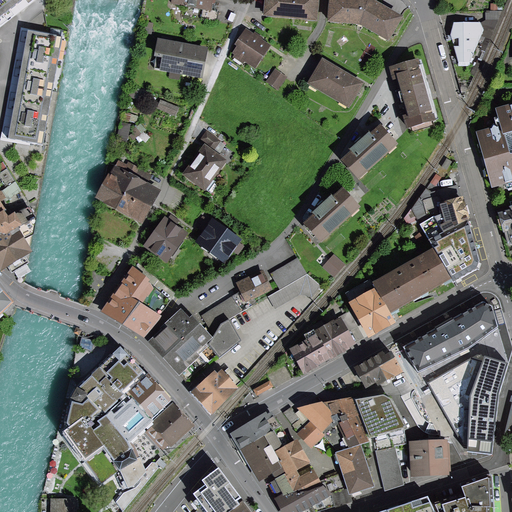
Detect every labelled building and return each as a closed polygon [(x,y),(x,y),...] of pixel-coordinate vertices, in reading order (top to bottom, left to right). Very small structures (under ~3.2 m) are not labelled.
[(0,0),(0,25),(32,0),(0,0)] [(171,0),(171,5),(202,10),(211,12),(212,4),(215,5),(215,0),(171,0)] [(319,0),(264,0),(262,17),(317,22),(319,0)] [(403,17),(376,3),(377,0),(329,0),(327,23),(356,26),(390,43),(403,17)] [(485,11),(485,20),(480,23),(453,24),(450,36),(458,63),(470,63),(481,36),(490,40),(502,11),(497,11),(497,9),(497,4),(490,4),(490,11),(485,11)] [(211,12),(202,10),(201,20),(215,23),(216,13),(211,12)] [(153,24),(145,22),(144,32),(151,34),(153,24)] [(68,33),(28,26),(27,28),(20,27),(0,139),(48,147),(68,33)] [(234,55),(232,57),(243,64),(244,62),(255,70),(271,46),(262,40),(263,38),(255,32),(253,35),(245,29),(234,45),(237,47),(232,54),(234,55)] [(208,49),(171,42),(172,38),(162,36),(161,40),(157,39),(154,58),(161,59),(159,71),(169,73),(168,79),(179,81),(180,75),(202,79),(208,49)] [(349,110),(364,84),(322,60),(307,86),(349,110)] [(434,96),(429,79),(426,80),(421,64),(392,73),(410,134),(439,126),(431,97),(434,96)] [(287,78),(274,69),(265,82),(278,91),(287,78)] [(130,88),(127,97),(134,99),(137,90),(130,88)] [(180,107),(160,100),(156,109),(176,117),(180,107)] [(511,105),(495,110),(500,126),(475,133),(492,190),(511,184),(511,105)] [(116,141),(127,144),(131,125),(129,125),(131,114),(123,112),(116,141)] [(134,132),(129,136),(133,141),(146,130),(140,124),(133,130),(134,132)] [(370,136),(369,135),(350,152),(351,153),(340,162),(358,182),(398,146),(380,126),(370,136)] [(200,140),(206,144),(205,146),(204,145),(182,176),(205,193),(227,161),(214,152),(221,142),(206,132),(200,140)] [(452,162),(447,159),(441,168),(447,171),(452,162)] [(0,177),(6,187),(15,180),(16,180),(3,161),(0,163),(0,166),(2,170),(0,171),(0,177)] [(152,175),(128,163),(127,166),(118,161),(113,170),(111,169),(95,200),(142,225),(161,191),(148,184),(152,175)] [(458,185),(440,190),(435,187),(441,178),(436,174),(405,219),(413,225),(432,214),(434,217),(444,235),(470,221),(463,199),(462,199),(458,185)] [(4,203),(22,190),(15,180),(6,187),(2,190),(1,188),(0,188),(0,211),(6,207),(7,207),(4,203)] [(332,199),(331,198),(312,216),(313,217),(303,226),(320,245),(360,209),(342,190),(332,199)] [(511,202),(510,203),(511,208),(509,208),(510,211),(498,214),(506,246),(511,245),(511,246),(511,202)] [(0,211),(0,234),(35,214),(29,203),(17,210),(15,206),(8,210),(6,207),(0,211)] [(34,230),(35,214),(0,234),(0,267),(0,268),(6,264),(11,272),(14,270),(21,282),(25,279),(27,264),(26,262),(29,261),(24,254),(34,248),(26,235),(34,230)] [(167,263),(188,234),(176,226),(180,221),(171,215),(167,219),(164,217),(143,245),(167,263)] [(444,235),(434,217),(420,225),(434,250),(451,282),(454,286),(478,273),(481,265),(470,221),(444,235)] [(242,241),(212,219),(195,244),(225,265),(234,253),(238,256),(244,246),(240,243),(242,241)] [(451,282),(434,250),(373,284),(390,315),(451,282)] [(334,278),(346,265),(333,254),(322,268),(334,278)] [(270,274),(280,290),(307,274),(298,258),(270,274)] [(144,340),(160,322),(161,318),(159,317),(176,293),(138,265),(135,269),(133,268),(100,314),(144,340)] [(273,290),(263,270),(236,284),(240,293),(244,291),(250,302),(266,294),(273,290)] [(321,286),(307,274),(280,290),(268,297),(275,310),(300,295),(312,297),(321,286)] [(373,284),(370,279),(345,293),(350,303),(348,304),(368,340),(396,325),(390,315),(373,284)] [(0,310),(14,298),(0,284),(0,310)] [(240,293),(233,297),(201,316),(214,338),(220,325),(228,321),(242,312),(252,307),(250,302),(244,291),(240,293)] [(482,302),(402,347),(417,373),(469,349),(498,327),(491,305),(482,302)] [(190,320),(180,310),(159,329),(161,331),(147,343),(178,377),(200,357),(198,355),(201,353),(200,351),(212,340),(192,318),(190,320)] [(350,311),(340,317),(348,332),(358,326),(350,311)] [(348,332),(340,317),(314,332),(330,360),(333,358),(334,360),(347,353),(345,352),(356,345),(348,332)] [(220,359),(241,342),(228,321),(220,325),(214,338),(209,347),(220,359)] [(314,332),(313,330),(303,336),(306,341),(289,351),(304,377),(319,368),(318,367),(330,360),(314,332)] [(94,341),(82,338),(80,348),(91,351),(94,341)] [(102,482),(119,469),(119,470),(124,466),(133,462),(136,461),(128,443),(127,442),(107,417),(104,413),(102,411),(143,372),(120,349),(78,390),(73,398),(65,432),(85,461),(86,460),(102,482)] [(399,376),(403,374),(392,356),(391,354),(385,357),(383,353),(354,369),(366,391),(376,385),(378,388),(399,376)] [(476,354),(428,383),(467,451),(491,455),(498,396),(508,364),(476,354)] [(217,375),(215,372),(191,394),(211,416),(220,408),(239,390),(238,389),(236,387),(241,382),(228,369),(223,373),(221,371),(217,375)] [(123,402),(107,417),(127,442),(171,402),(147,376),(126,395),(127,397),(122,401),(123,402)] [(274,387),(270,381),(253,390),(256,397),(274,387)] [(383,395),(372,397),(388,435),(403,432),(407,431),(391,399),(383,395)] [(375,438),(388,435),(372,397),(353,401),(370,440),(375,438)] [(325,437),(338,453),(361,446),(361,447),(371,443),(370,440),(353,401),(352,398),(328,403),(343,421),(325,437)] [(310,422),(325,437),(343,421),(328,403),(323,404),(322,403),(297,409),(299,411),(310,422)] [(194,427),(172,404),(131,443),(149,462),(150,461),(154,465),(156,463),(160,459),(194,427)] [(283,414),(298,433),(310,422),(299,411),(296,413),(291,407),(283,414)] [(240,452),(281,426),(272,413),(268,416),(266,413),(229,435),(240,452)] [(311,450),(325,437),(310,422),(298,433),(296,435),(311,450)] [(291,443),(281,426),(240,452),(262,487),(270,482),(285,473),(275,452),(291,443)] [(388,435),(375,438),(378,451),(375,451),(385,491),(404,486),(395,447),(406,445),(403,432),(388,435)] [(287,475),(309,462),(297,440),(291,443),(275,452),(285,473),(287,475)] [(450,444),(448,444),(448,441),(409,443),(411,480),(449,478),(449,474),(451,473),(450,444)] [(361,447),(361,446),(338,453),(335,454),(342,474),(346,487),(349,496),(351,496),(375,488),(361,447)] [(160,459),(156,463),(162,470),(167,465),(160,459)] [(146,489),(133,462),(124,466),(139,498),(146,489)] [(285,473),(270,482),(279,498),(317,477),(309,462),(287,475),(285,473)] [(205,511),(229,511),(241,504),(244,501),(218,466),(199,481),(202,485),(187,496),(198,511),(202,508),(205,511)] [(330,493),(346,487),(342,474),(325,480),(330,493)] [(459,484),(463,494),(468,511),(492,511),(491,478),(487,475),(459,484)] [(322,511),(335,508),(330,493),(325,480),(320,481),(317,477),(279,498),(275,500),(280,511),(322,511)] [(346,487),(330,493),(335,508),(353,502),(351,496),(349,496),(346,487)] [(468,511),(463,494),(430,505),(434,511),(468,511)] [(382,511),(434,511),(430,505),(427,498),(382,511)] [(77,511),(77,500),(51,499),(50,511),(77,511)]
